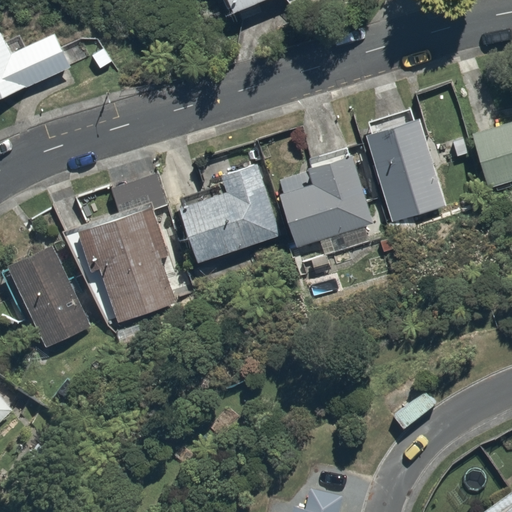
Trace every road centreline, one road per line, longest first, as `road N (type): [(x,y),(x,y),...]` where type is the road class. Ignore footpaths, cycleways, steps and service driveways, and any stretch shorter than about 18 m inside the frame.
road 1 (residential): [(0,170),(511,12)]
road 2 (residential): [(511,387),(426,435),(404,462),(384,511)]
